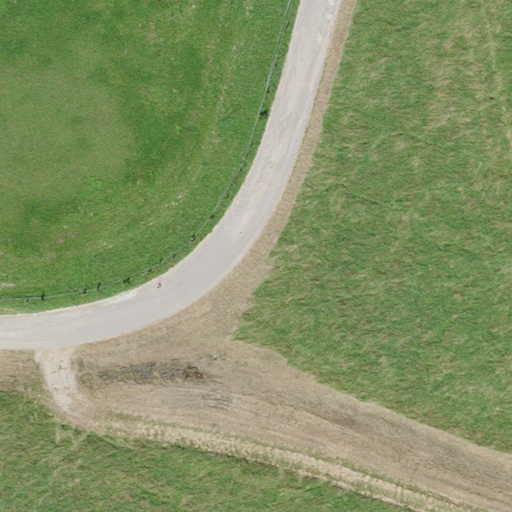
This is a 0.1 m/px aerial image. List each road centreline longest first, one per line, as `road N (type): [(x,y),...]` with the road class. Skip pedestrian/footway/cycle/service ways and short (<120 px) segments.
road 1 (track): [(509,511),(100,411),(56,383),(40,331)]
road 2 (residential): [(0,334),(108,320),(200,277),(259,197),(322,0)]
